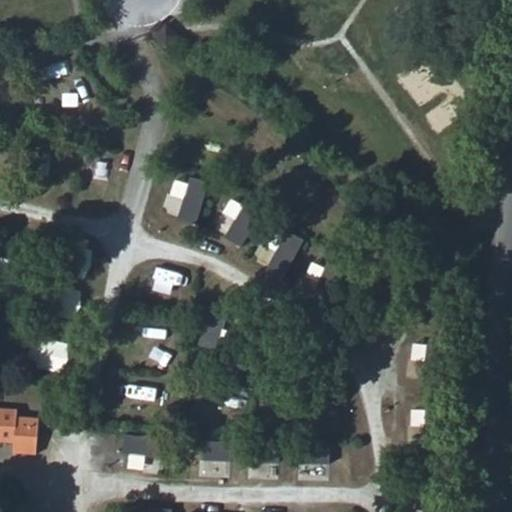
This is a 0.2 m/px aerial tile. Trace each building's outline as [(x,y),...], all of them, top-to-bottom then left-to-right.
[(178,41),(167,28),(153,40),(165,51),(178,41)] [(405,72),(422,103),(453,87),(437,55),(405,72)] [(446,132),(473,109),(460,93),(432,116),(446,132)] [(16,408),(0,406),(0,440),(12,441),(12,445),(36,447),(38,417),(16,415),(16,408)] [(163,464),(164,434),(99,433),(99,462),(163,464)] [(12,445),(12,454),(36,455),(36,447),(12,445)] [(198,476),(231,477),(232,446),(199,445),(198,476)] [(286,478),(286,453),(253,453),(253,478),(286,478)] [(307,459),(307,475),(338,476),(338,460),(307,459)]
